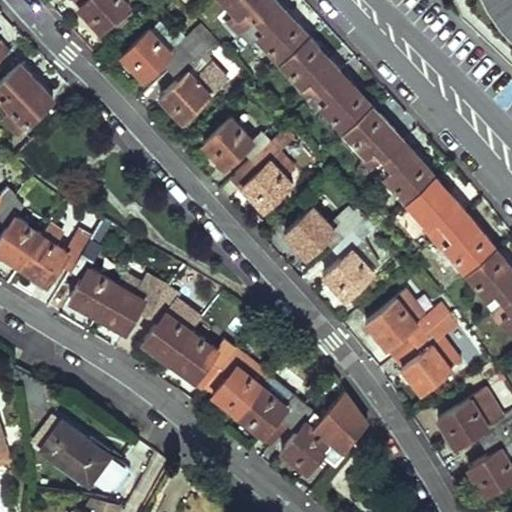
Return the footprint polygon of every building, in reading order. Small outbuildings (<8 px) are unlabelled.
[(80,0),(83,3),(85,0),(94,10),(89,15),(102,29),(131,3),(127,0),(80,0)] [(80,6),(89,15),(94,10),(85,0),(83,3),(80,6)] [(276,0),(227,0),(238,10),(234,13),(246,27),(276,0)] [(261,35),(280,58),(309,33),(299,21),(295,25),(284,15),(289,10),(278,0),(276,0),(246,27),(254,41),(261,35)] [(511,0),(484,0),(488,7),(500,26),(511,39),(511,0)] [(299,21),(289,10),(284,15),(295,25),(299,21)] [(246,27),(234,13),(230,18),(242,31),(246,27)] [(162,21),(153,29),(172,49),(181,41),(162,21)] [(152,26),(123,52),(134,65),(139,60),(150,73),(164,59),(171,69),(201,41),(204,39),(211,33),(202,22),(181,41),(172,49),(153,29),(152,26)] [(201,41),(171,69),(180,78),(167,90),(177,100),(173,105),(185,118),(211,92),(199,78),(190,69),(197,63),(220,41),(211,33),(204,39),(201,41)] [(320,44),(309,33),(280,58),(304,83),(313,76),(321,85),(340,67),(329,55),(325,58),(314,48),(320,44)] [(1,39),(0,39),(0,58),(10,49),(1,39)] [(329,55),(320,44),(314,48),(325,58),(329,55)] [(139,60),(134,65),(146,76),(150,73),(139,60)] [(54,95),(22,61),(1,79),(12,91),(5,97),(14,106),(27,121),(54,95)] [(197,63),(190,69),(199,78),(206,72),(197,63)] [(372,103),(340,67),(321,85),(309,96),(297,107),(302,113),(314,102),(320,108),(324,104),(345,127),(372,103)] [(304,83),(301,85),(309,96),(321,85),(313,76),(304,83)] [(12,91),(1,79),(0,79),(0,101),(5,97),(12,91)] [(167,90),(162,94),(173,105),(177,100),(167,90)] [(382,115),(372,103),(345,127),(367,153),(376,145),(385,154),(404,137),(394,125),(389,130),(379,117),(382,115)] [(27,121),(14,106),(7,113),(20,128),(27,121)] [(255,138),(234,114),(205,141),(215,152),(220,148),(231,161),(245,149),(252,158),(271,140),(264,130),(255,138)] [(394,125),(382,115),(379,117),(389,130),(394,125)] [(297,136),(287,127),(271,140),(252,158),(236,174),(243,183),(247,178),(259,191),(255,195),(266,207),(293,181),(283,170),(272,158),(280,150),(297,136)] [(416,150),(404,137),(385,154),(395,165),(386,173),(407,198),(435,172),(425,160),(420,164),(411,153),(416,150)] [(367,153),(364,156),(373,165),(385,154),(376,145),(367,153)] [(220,148),(215,152),(227,165),(231,161),(220,148)] [(280,150),(272,158),(283,170),(290,164),(280,150)] [(425,160),(416,150),(411,153),(420,164),(425,160)] [(385,154),(373,165),(383,175),(386,173),(395,165),(385,154)] [(466,208),(435,172),(407,198),(431,223),(428,227),(435,235),(466,208)] [(243,183),(255,195),(259,191),(247,178),(243,183)] [(1,195),(0,194),(0,212),(16,193),(11,187),(1,195)] [(22,198),(16,193),(0,212),(0,213),(11,223),(0,237),(0,240),(11,249),(9,253),(22,263),(44,232),(19,214),(27,201),(22,198)] [(350,205),(332,222),(315,204),(287,229),(298,242),(303,237),(313,249),(326,236),(335,246),(367,217),(358,207),(355,210),(350,205)] [(477,221),(466,208),(435,235),(444,247),(448,243),(467,267),(496,244),(487,231),(483,235),(473,224),(477,221)] [(376,226),(367,217),(335,246),(342,255),(330,267),(340,279),(336,283),(347,296),(375,269),(373,266),(353,245),(363,237),(376,226)] [(487,231),(477,221),(473,224),(483,235),(487,231)] [(68,249),(44,232),(22,263),(49,280),(62,262),(72,268),(87,247),(76,240),(68,249)] [(303,237),(298,242),(309,253),(313,249),(303,237)] [(363,237),(353,245),(373,266),(379,260),(363,237)] [(11,249),(0,240),(0,246),(9,253),(11,249)] [(506,257),(496,244),(467,267),(487,294),(498,287),(505,297),(511,291),(511,269),(511,270),(502,259),(506,257)] [(96,253),(87,247),(72,268),(84,275),(72,296),(98,312),(117,280),(90,264),(96,253)] [(124,269),(96,253),(90,264),(117,280),(124,269)] [(511,269),(511,262),(506,257),(502,259),(511,270),(511,269)] [(330,267),(325,272),(336,283),(340,279),(330,267)] [(145,295),(117,280),(98,312),(115,321),(116,317),(129,324),(140,308),(149,314),(164,293),(152,286),(145,295)] [(487,294),(484,296),(492,306),(505,297),(498,287),(487,294)] [(176,300),(164,293),(149,314),(161,321),(149,335),(161,345),(158,350),(169,359),(194,328),(170,310),(176,300)] [(418,320),(398,296),(368,319),(379,333),(383,329),(393,341),(407,329),(414,339),(450,312),(443,301),(418,320)] [(511,306),(505,297),(492,306),(501,318),(505,315),(511,309),(511,306)] [(459,324),(450,312),(414,339),(423,350),(408,360),(418,372),(414,376),(424,389),(453,368),(451,365),(435,343),(445,335),(459,324)] [(129,324),(116,317),(115,321),(128,329),(129,324)] [(219,347),(194,328),(169,359),(197,379),(199,377),(205,383),(221,364),(236,344),(227,337),(219,347)] [(383,329),(379,333),(388,345),(393,341),(383,329)] [(393,341),(388,345),(396,353),(414,339),(407,329),(393,341)] [(161,345),(149,335),(145,340),(158,350),(161,345)] [(461,357),(445,335),(435,343),(451,365),(461,357)] [(414,339),(396,353),(404,364),(408,360),(423,350),(414,339)] [(247,353),(236,344),(221,364),(230,372),(217,388),(230,397),(226,402),(239,412),(263,383),(240,364),(247,353)] [(418,372),(408,360),(404,364),(414,376),(418,372)] [(55,428),(62,416),(37,391),(43,379),(23,368),(16,365),(21,393),(55,428)] [(289,403),(263,383),(239,412),(253,423),(255,419),(268,429),(265,433),(274,440),(289,422),(305,403),(297,394),(289,403)] [(511,410),(505,414),(488,387),(441,415),(458,444),(479,431),(484,440),(511,424),(511,410)] [(230,397),(217,388),(215,391),(226,402),(230,397)] [(321,415),(305,403),(289,422),(300,430),(287,444),(301,456),(297,460),(309,469),(325,449),(337,459),(369,418),(344,388),(321,415)] [(62,416),(55,428),(43,447),(91,481),(95,477),(106,485),(118,488),(133,468),(62,416)] [(268,429),(255,419),(253,423),(265,433),(268,429)] [(511,441),(511,424),(484,440),(492,452),(475,462),(483,474),(478,477),(487,492),(511,477),(511,459),(504,446),(511,441)] [(0,459),(10,457),(6,444),(0,445),(0,459)] [(301,456),(287,444),(284,448),(297,460),(301,456)] [(470,464),(478,477),(483,474),(475,462),(470,464)] [(117,511),(123,502),(95,495),(87,509),(91,511),(117,511)]
